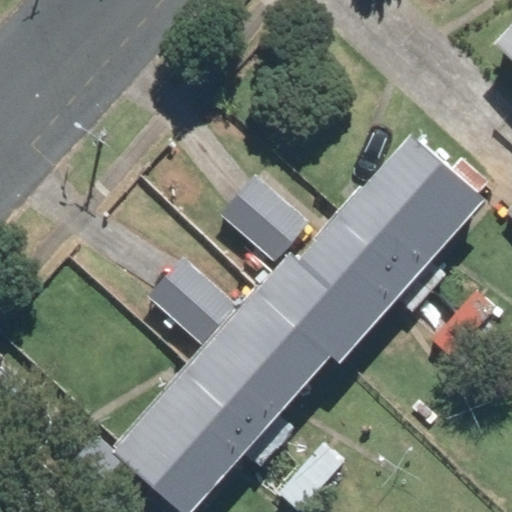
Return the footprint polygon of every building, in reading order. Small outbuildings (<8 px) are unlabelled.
[(511,6),(485,39),(511,62),(511,6)] [(400,129),(289,256),(282,249),(106,449),(178,511),(320,349),(332,359),(475,195),(471,192),(482,179),(456,157),(446,169),(400,129)] [(249,173),(214,213),(267,259),(302,219),(249,173)] [(511,200),(502,212),(511,221),(511,200)] [(177,257),(143,295),(197,342),(230,303),(177,257)] [(317,440),(272,491),(296,511),(340,460),(317,440)]
